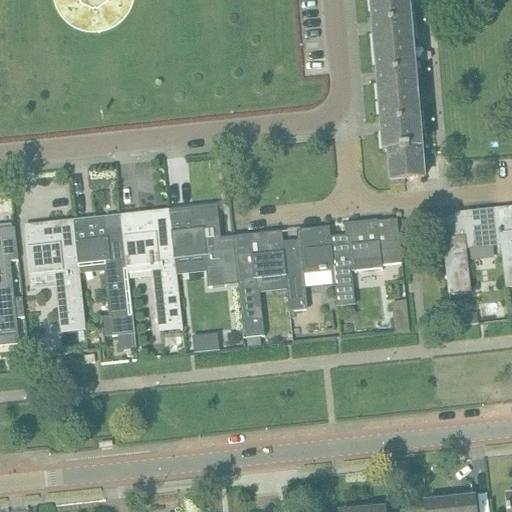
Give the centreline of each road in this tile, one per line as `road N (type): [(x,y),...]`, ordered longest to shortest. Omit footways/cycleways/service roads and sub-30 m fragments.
road 1 (residential): [(0,155),(342,118)]
road 2 (residential): [(0,485),(263,456)]
road 3 (residential): [(263,456),(511,428)]
road 4 (residential): [(350,212),(511,195)]
